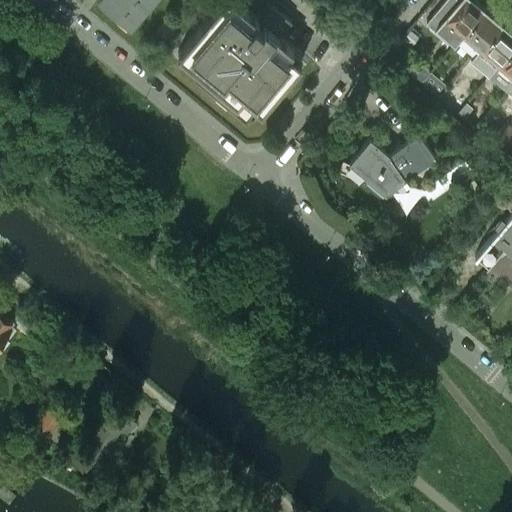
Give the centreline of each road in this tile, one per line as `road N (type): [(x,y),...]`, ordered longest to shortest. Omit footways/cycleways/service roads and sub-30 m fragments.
road 1 (residential): [(511,391),(255,176)]
road 2 (residential): [(255,176),(47,0)]
road 3 (residential): [(255,176),(399,0)]
